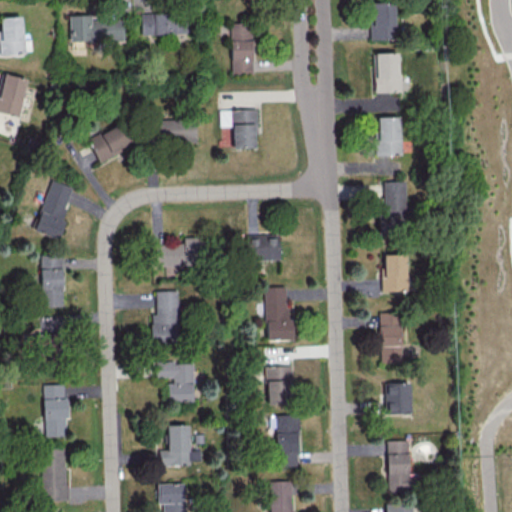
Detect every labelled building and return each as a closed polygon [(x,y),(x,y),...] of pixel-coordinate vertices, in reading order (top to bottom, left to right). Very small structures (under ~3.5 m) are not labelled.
[(369,38),(392,39),(393,2),(370,2),(369,38)] [(139,13),(140,36),(181,34),(180,24),(176,24),(176,11),(139,13)] [(67,15),(68,42),(123,40),(123,19),(89,20),(88,14),(67,15)] [(0,52),(22,52),(21,15),(0,15),(0,52)] [(249,22),(228,22),(229,72),(250,71),(249,22)] [(373,91),(397,91),(396,52),(372,52),(373,91)] [(0,74),(0,111),(16,115),(24,78),(0,73),(0,74)] [(217,109),(218,126),(230,125),(231,148),(255,147),(254,108),(217,109)] [(375,155),(398,154),(398,116),(374,116),(375,155)] [(194,141),(194,118),(151,119),(152,142),(194,141)] [(97,161),(130,144),(118,121),(85,139),(97,161)] [(32,230),(57,238),(63,219),(60,217),(70,186),(49,179),(32,230)] [(402,180),(379,180),(380,227),(403,226),(402,180)] [(276,233),(244,234),(245,260),(276,260),(276,233)] [(200,264),(200,236),(181,236),(182,244),(150,245),(150,265),(200,264)] [(403,253),(380,254),(381,290),(404,290),(403,253)] [(40,306),(60,305),(59,254),(38,255),(40,306)] [(263,339),(291,338),(290,306),(283,307),(283,285),(263,285),(263,339)] [(176,289),(153,289),(154,314),(148,314),(149,338),(176,338),(176,289)] [(377,311),(378,362),(399,361),(398,311),(377,311)] [(167,401),(191,400),(190,361),(154,362),(154,376),(167,376),(167,401)] [(263,365),(265,403),(289,402),(287,364),(263,365)] [(407,412),(406,381),(382,382),(383,412),(407,412)] [(43,435),(65,435),(63,383),(41,384),(43,435)] [(294,414),(274,415),(275,466),(296,465),(294,414)] [(164,424),(165,449),(157,449),(157,463),(198,462),(198,449),(186,449),(186,423),(164,424)] [(384,439),(385,488),(407,487),(406,439),(384,439)] [(63,447),(39,448),(40,499),(64,499),(63,447)] [(266,480),(267,511),(289,511),(289,479),(266,480)] [(155,503),(162,503),(161,511),(182,511),(182,482),(155,483),(155,503)]
